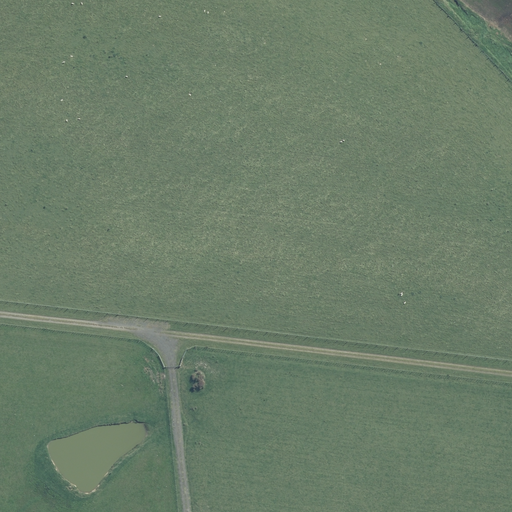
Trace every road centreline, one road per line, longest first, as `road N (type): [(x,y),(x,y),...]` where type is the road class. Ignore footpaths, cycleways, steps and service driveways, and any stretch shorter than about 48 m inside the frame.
road 1 (track): [(0,313),(511,373)]
road 2 (track): [(170,332),(190,511)]
